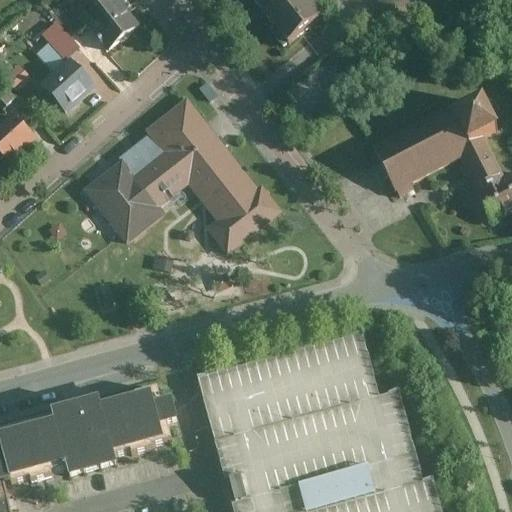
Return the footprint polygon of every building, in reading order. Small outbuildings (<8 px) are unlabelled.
[(69,0),(78,10),(90,0),(69,0)] [(144,26),(123,0),(90,0),(78,10),(111,52),(144,26)] [(251,0),(290,45),(326,18),(311,0),(251,0)] [(81,47),(62,26),(48,38),(67,60),(81,47)] [(69,113),(99,88),(75,61),(46,86),(69,113)] [(4,81),(18,94),(32,79),(17,66),(4,81)] [(17,99),(3,83),(0,85),(0,99),(7,107),(17,99)] [(262,191),(191,102),(149,132),(154,139),(125,162),(127,164),(90,193),(130,243),(162,218),(159,213),(191,188),(219,223),(209,231),(231,258),(288,214),(266,188),(262,191)] [(452,111),(374,152),(381,167),(379,168),(385,180),(388,179),(396,194),(397,193),(400,200),(414,192),(411,186),(461,161),(478,194),(504,180),(484,140),(497,132),(483,105),(457,118),(452,111)] [(0,150),(13,165),(38,142),(16,117),(0,131),(0,150)] [(478,194),(477,194),(492,225),(511,214),(511,176),(504,180),(478,194)] [(365,343),(204,384),(236,511),(449,511),(442,483),(429,486),(406,396),(382,401),(365,343)] [(129,466),(175,454),(162,404),(116,416),(115,412),(67,424),(68,428),(0,445),(0,499),(12,496),(81,478),(83,484),(131,471),(129,466)] [(0,511),(14,511),(12,496),(0,499),(0,511)]
